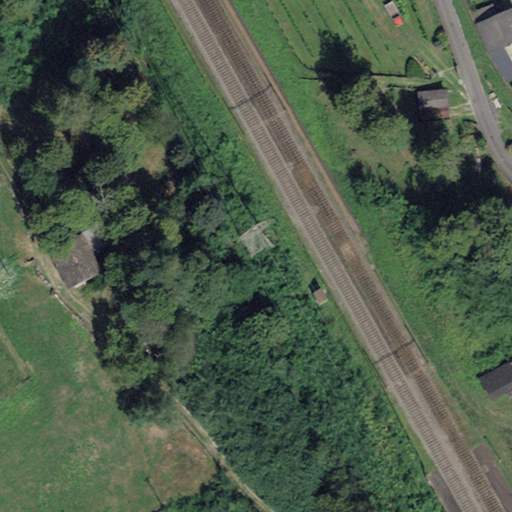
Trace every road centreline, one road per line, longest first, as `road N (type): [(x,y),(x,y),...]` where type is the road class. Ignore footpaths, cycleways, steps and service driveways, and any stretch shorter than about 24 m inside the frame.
road 1 (residential): [(0,131),(54,270),(93,325),(266,511)]
road 2 (unclassified): [(511,172),(440,0)]
